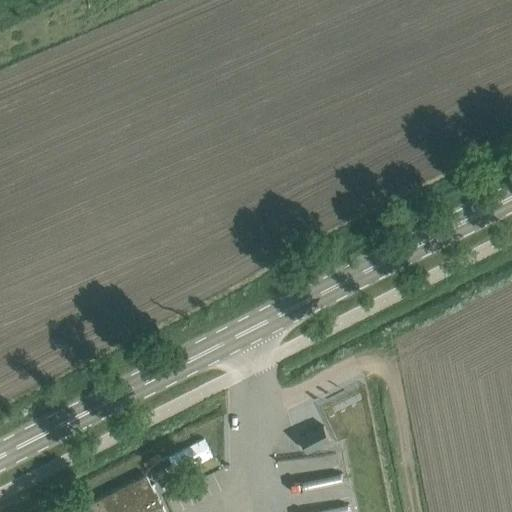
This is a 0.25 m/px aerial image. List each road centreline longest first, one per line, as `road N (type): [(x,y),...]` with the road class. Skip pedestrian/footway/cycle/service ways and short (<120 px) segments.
road 1 (primary): [(0,455),(511,197)]
road 2 (track): [(424,511),(395,366),(362,364),(272,405)]
